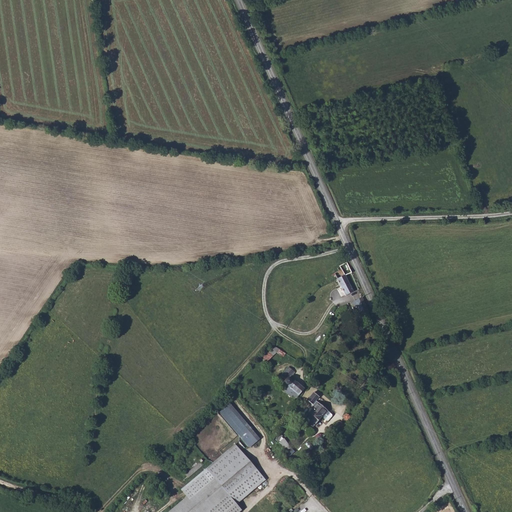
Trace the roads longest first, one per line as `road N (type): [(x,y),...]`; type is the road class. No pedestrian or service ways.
road 1 (secondary): [(452,482),(239,0)]
road 2 (track): [(337,222),(511,215)]
road 3 (unknown): [(348,247),(272,264),(262,288),(270,322)]
